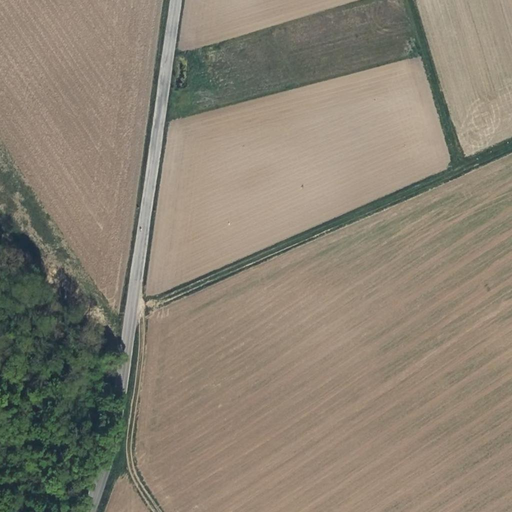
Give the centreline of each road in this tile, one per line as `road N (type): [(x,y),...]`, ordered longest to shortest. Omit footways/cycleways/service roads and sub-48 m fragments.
road 1 (tertiary): [(90,511),(120,404),(176,0)]
road 2 (track): [(139,310),(511,146)]
road 3 (track): [(133,298),(142,342),(128,446),(131,469),(158,511)]
road 4 (track): [(409,0),(459,169)]
